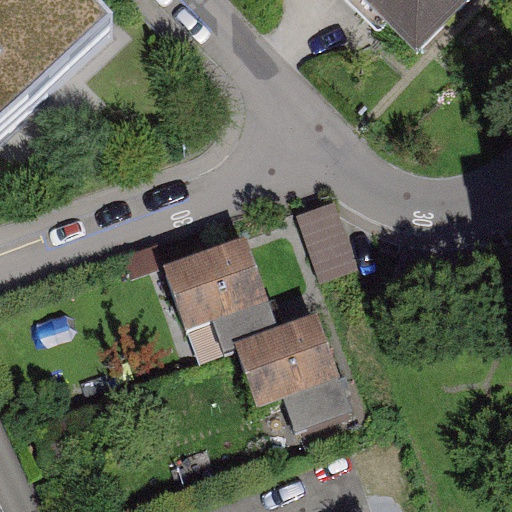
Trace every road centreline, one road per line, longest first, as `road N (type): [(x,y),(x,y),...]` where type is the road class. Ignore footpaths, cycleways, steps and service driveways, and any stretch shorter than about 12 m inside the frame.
road 1 (residential): [(319,140),(235,193),(0,279)]
road 2 (residential): [(319,140),(365,185),(413,203),(468,200),(511,177)]
road 3 (residential): [(188,0),(319,140)]
